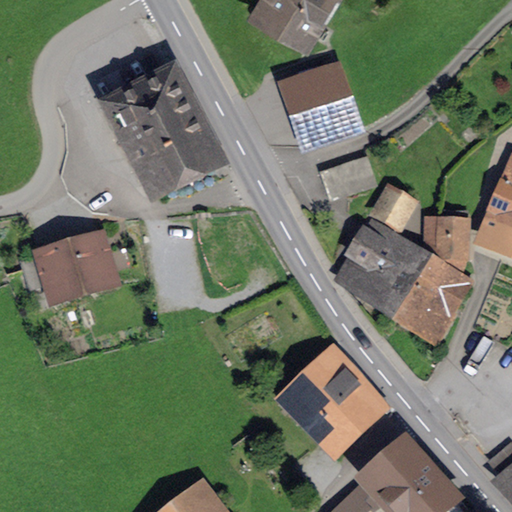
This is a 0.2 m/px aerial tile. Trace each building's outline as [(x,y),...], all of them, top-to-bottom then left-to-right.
[(308,41),(330,4),(329,4),(331,0),(261,0),(256,9),(308,41)] [(288,89),(308,148),(356,132),(336,73),(288,89)] [(103,113),(133,169),(142,165),(156,192),(213,162),(169,79),(103,113)] [(322,175),(331,201),(375,186),(366,160),(322,175)] [(511,192),(491,241),(511,249),(511,168),(504,187),(511,190),(511,192)] [(390,192),(376,216),(398,229),(412,205),(390,192)] [(465,213),(444,211),(442,224),(441,263),(461,268),(465,213)] [(354,257),(340,280),(396,315),(428,261),(388,236),(390,233),(373,223),(352,256),(354,257)] [(442,224),(428,223),(428,261),(430,262),(441,263),(442,224)] [(48,285),(52,299),(117,279),(105,238),(40,258),(22,264),(31,290),(48,285)] [(468,286),(458,280),(461,268),(441,263),(430,262),(428,261),(396,315),(436,338),(468,286)] [(278,401),(329,454),(379,405),(328,352),(278,401)] [(366,482),(367,483),(384,502),(392,511),(462,511),(405,447),(366,482)] [(511,468),(501,479),(511,491),(511,468)] [(371,511),(372,511),(384,502),(367,483),(355,494),(354,493),(334,511),(364,511),(369,508),(371,511)] [(173,511),(219,511),(202,490),(173,511)]
